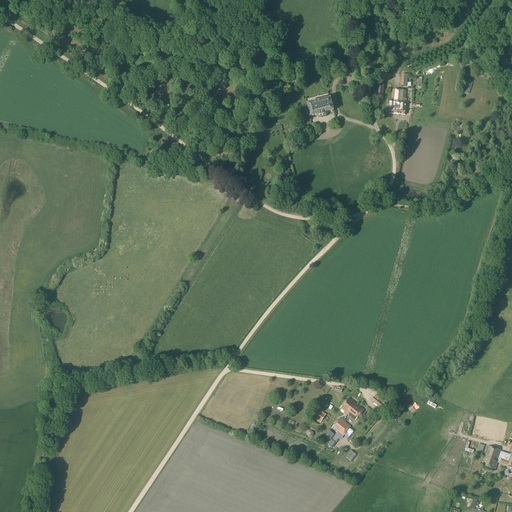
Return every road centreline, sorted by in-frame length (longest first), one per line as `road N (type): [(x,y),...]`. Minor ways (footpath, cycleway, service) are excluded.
road 1 (track): [(365,212),(319,220),(265,207),(102,83)]
road 2 (track): [(226,368),(272,305),(365,212)]
road 3 (track): [(372,207),(392,178),(390,148),(375,129),(343,118),(332,90),(348,79),(367,94)]
road 4 (unclassified): [(130,511),(226,368)]
road 5 (track): [(372,207),(427,206),(511,169)]
road 6 (track): [(102,83),(0,16)]
